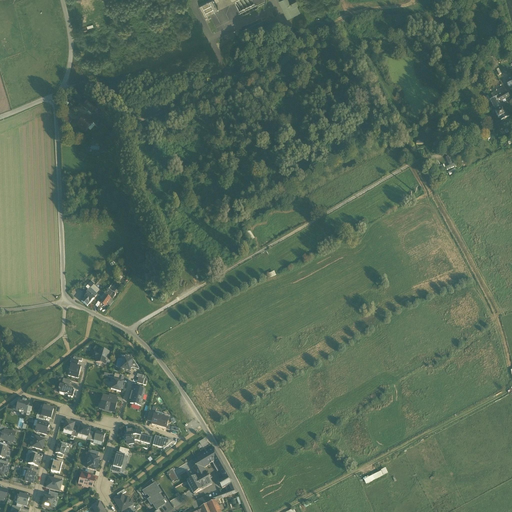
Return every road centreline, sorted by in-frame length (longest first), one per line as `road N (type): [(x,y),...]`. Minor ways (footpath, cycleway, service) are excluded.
road 1 (residential): [(64,302),(151,349),(249,511)]
road 2 (track): [(107,91),(132,115),(149,119),(294,43),(287,31)]
road 3 (residential): [(64,302),(55,95)]
